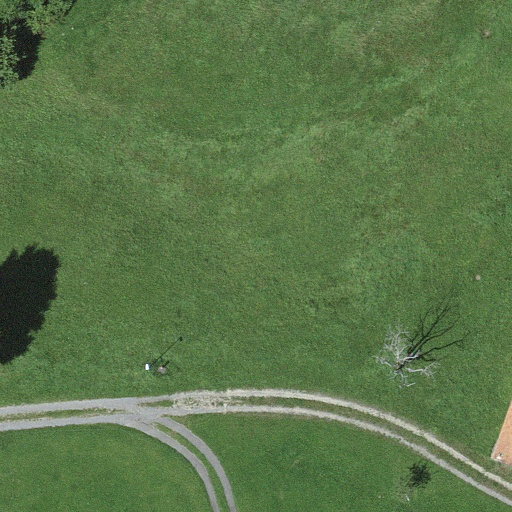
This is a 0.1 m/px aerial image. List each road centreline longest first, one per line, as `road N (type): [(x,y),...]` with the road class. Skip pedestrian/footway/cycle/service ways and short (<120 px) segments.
road 1 (track): [(152,415),(360,407),(511,485)]
road 2 (track): [(0,429),(152,415),(207,448),(238,511)]
